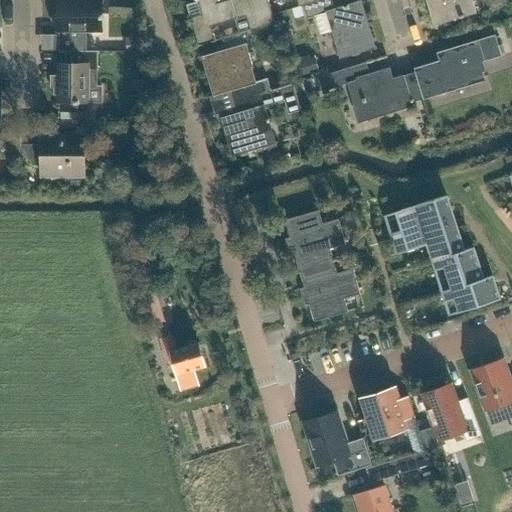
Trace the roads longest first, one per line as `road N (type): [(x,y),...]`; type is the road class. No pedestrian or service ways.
road 1 (unclassified): [(272,400),(153,0)]
road 2 (residential): [(272,400),(511,324)]
